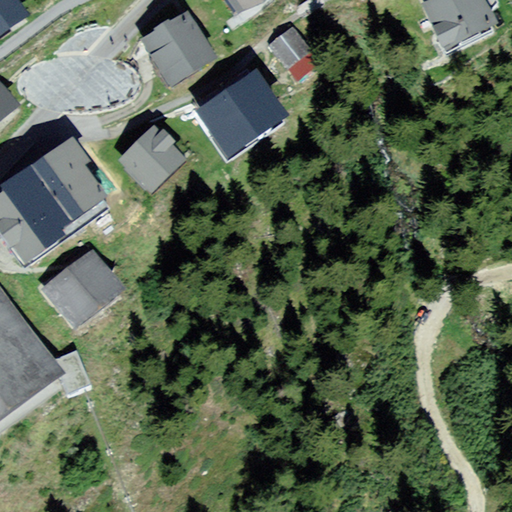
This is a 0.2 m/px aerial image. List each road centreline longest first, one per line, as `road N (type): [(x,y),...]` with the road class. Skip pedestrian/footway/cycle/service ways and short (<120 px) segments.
road 1 (residential): [(321,0),(189,99),(97,137),(31,132)]
road 2 (track): [(511,273),(468,283),(425,324),(420,359),(430,411),(468,481),(474,511)]
road 3 (residential): [(151,0),(31,132)]
